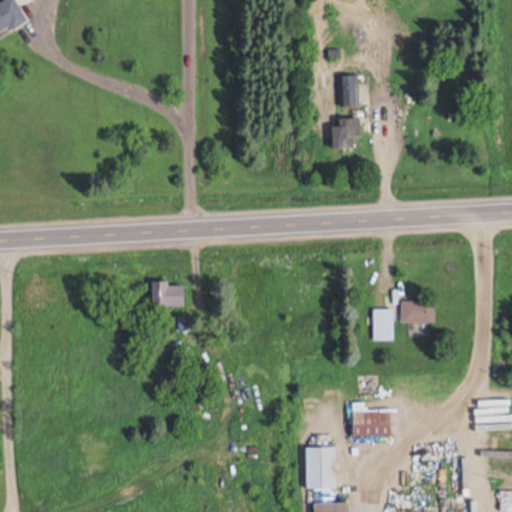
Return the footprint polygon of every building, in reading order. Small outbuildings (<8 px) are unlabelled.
[(10,0),(0,5),(0,37),(29,23),(16,0),(10,0)] [(336,118),(336,149),(362,149),(362,138),(367,138),(367,118),(336,118)] [(189,307),(189,286),(174,286),(174,282),(155,282),(155,307),(189,307)] [(403,301),(403,324),(438,324),(438,301),(403,301)] [(394,310),(375,310),(375,342),(394,342),(394,310)] [(331,409),(301,409),(301,435),(331,435),(331,409)] [(392,435),(392,413),(354,413),(354,435),(392,435)] [(339,448),(309,448),(309,489),(339,489),(339,448)] [(352,511),(353,504),(319,503),(318,511),(352,511)]
